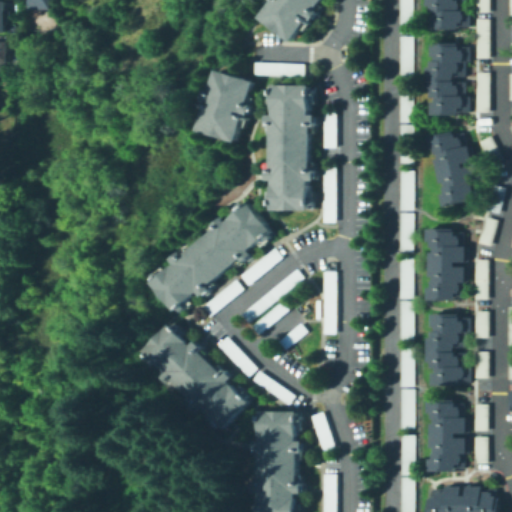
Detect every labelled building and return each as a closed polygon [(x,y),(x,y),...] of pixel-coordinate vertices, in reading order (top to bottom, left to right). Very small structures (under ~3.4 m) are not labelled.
[(33,0),(55,0),(55,8),(34,8),(33,0)] [(325,0),(319,9),(323,12),(317,21),(307,13),(306,15),(317,23),(315,25),(310,21),(295,41),(263,17),(275,0),(325,0)] [(415,0),(415,34),(402,33),(402,0),(415,0)] [(468,0),(468,11),(472,11),(472,26),(460,27),(460,30),(440,30),(439,28),(434,28),(434,17),(438,17),(438,13),(432,13),(432,7),(429,7),(429,0),(468,0)] [(491,0),(491,13),(478,13),(478,0),(491,0)] [(0,1),(8,1),(8,9),(9,9),(12,11),(12,16),(9,18),(8,18),(8,32),(0,32),(0,1)] [(491,19),(491,58),(478,59),(478,19),(491,19)] [(414,37),(415,76),(402,76),(402,37),(414,37)] [(0,41),(19,41),(20,49),(12,49),(12,63),(6,63),(6,71),(0,71),(0,41)] [(434,44),(461,44),(461,48),(472,47),(472,63),(467,63),(467,79),(463,79),(463,78),(456,78),(456,82),(469,82),(469,97),(472,97),(472,112),(461,112),(461,116),(440,116),(440,114),(435,114),(435,103),(439,103),(439,99),(432,99),(432,93),(430,93),(430,68),(434,68),(434,62),(439,62),(439,57),(434,57),(434,44)] [(308,64),(307,76),(257,74),(257,61),(308,64)] [(259,81),(251,103),(256,105),(252,115),(242,112),(241,114),(253,118),(252,120),(247,118),(240,142),(202,130),(209,107),(203,105),(204,102),(216,106),(217,104),(206,101),(210,89),(213,91),(220,68),(259,81)] [(491,72),(492,112),(479,112),(478,73),(491,72)] [(415,83),(415,122),(402,122),(402,83),(415,83)] [(314,85),(314,89),(319,89),(319,95),(314,95),(314,115),(320,115),(320,126),(315,126),(315,168),(320,168),(320,180),(314,180),(314,199),(319,199),(319,205),(314,205),(314,209),(277,209),(277,205),(272,205),(271,199),(277,199),(277,180),(271,180),(271,168),(275,168),(275,126),(272,126),(271,114),(277,114),(277,95),(272,95),(272,89),(277,89),(277,85),(314,85)] [(339,109),(339,147),(326,147),(326,109),(339,109)] [(414,125),(415,165),(402,165),(401,125),(414,125)] [(457,131),(457,134),(464,132),(468,146),(471,146),(475,161),(467,163),(468,168),(476,166),(480,182),(478,182),(481,195),(474,197),(475,200),(446,206),(443,195),(448,194),(446,187),(448,187),(447,182),(443,184),(437,160),(441,159),(440,155),(438,155),(437,149),(432,150),(430,137),(457,131)] [(506,159),(494,165),(482,142),(493,136),(506,159)] [(340,166),(339,222),(326,222),(326,166),(340,166)] [(415,171),(415,210),(402,210),(402,171),(415,171)] [(508,188),(502,214),(489,211),(495,185),(508,188)] [(245,202),(248,205),(252,202),(276,231),(272,234),(276,238),(272,242),(268,238),(254,249),(258,254),(249,262),(246,258),(213,285),(216,289),(207,297),(203,291),(188,304),(191,308),(187,311),(184,307),(180,310),(157,282),(161,279),(157,275),(161,272),(165,276),(179,264),(175,259),(185,251),(187,254),(220,228),(217,225),(227,217),(230,221),(244,209),(241,205),(245,202)] [(415,213),(415,253),(402,253),(402,213),(415,213)] [(501,220),(494,246),(481,243),(488,217),(501,220)] [(469,246),(469,263),(460,263),(460,267),(469,267),(469,283),(467,282),(467,297),(459,297),(459,300),(430,300),(430,288),(435,288),(435,282),(437,282),(437,277),(432,277),(433,253),(437,253),(437,248),(435,248),(434,242),(430,242),(430,229),(458,229),(458,232),(465,232),(465,246),(469,246)] [(286,257),(252,285),(244,275),(278,248),(286,257)] [(415,259),(415,299),(402,299),(402,259),(415,259)] [(491,280),(491,299),(478,299),(478,260),(492,260),(491,280)] [(307,277),(252,322),(245,313),(300,268),(307,277)] [(340,271),(339,334),(326,334),(327,271),(340,271)] [(248,289),(214,317),(206,307),(239,279),(248,289)] [(292,309),(262,335),(255,326),(285,301),(292,309)] [(415,301),(415,341),(402,341),(402,301),(415,301)] [(491,311),(491,337),(478,337),(478,311),(491,311)] [(474,317),(473,333),(469,333),(469,347),(463,347),(463,353),(469,353),(469,367),(474,367),(474,383),(463,383),(463,386),(435,386),(435,373),(439,373),(439,368),(433,368),(433,362),(430,362),(430,338),(435,338),(435,332),(439,332),(439,327),(434,327),(434,314),(462,314),(462,317),(474,317)] [(311,332),(289,350),(282,340),(304,322),(311,332)] [(182,323),(186,328),(183,331),(197,345),(201,340),(209,349),(206,352),(227,371),(229,369),(238,377),(234,381),(248,394),(252,391),(255,395),(252,398),(255,401),(230,429),(208,408),(205,411),(197,404),(199,400),(177,379),(175,382),(167,375),(171,371),(149,351),(175,324),(178,327),(182,323)] [(261,368),(253,376),(222,344),(231,336),(261,368)] [(415,347),(415,387),(402,387),(402,347),(415,347)] [(491,352),(491,378),(478,378),(478,352),(491,352)] [(299,395),(293,405),(256,379),(263,370),(299,395)] [(415,390),(415,429),(403,429),(402,390),(415,390)] [(471,417),(470,433),(461,433),(460,438),(469,438),(470,454),(467,454),(467,469),(458,468),(457,472),(432,472),(432,459),(436,459),(435,453),(438,453),(437,448),(433,448),(433,424),(437,424),(437,419),(435,419),(436,413),(431,413),(431,400),(458,400),(458,402),(467,402),(467,417),(471,417)] [(490,404),(490,431),(476,431),(476,404),(490,404)] [(302,411),(302,441),(307,441),(307,452),(303,452),(303,481),(308,481),(308,493),(302,493),(302,511),(264,511),(265,493),(258,493),(259,482),(263,482),(263,452),(259,452),(259,440),(265,440),(265,421),(260,421),(260,415),(265,415),(265,411),(302,411)] [(339,447),(327,451),(314,416),(327,411),(339,447)] [(417,435),(418,474),(405,474),(405,435),(417,435)] [(490,437),(490,464),(476,464),(476,437),(490,437)] [(340,473),(339,511),(326,511),(327,473),(340,473)] [(417,478),(417,511),(405,511),(405,478),(417,478)] [(486,485),(486,491),(495,491),(495,493),(497,493),(497,496),(501,496),(501,498),(504,498),(504,511),(431,511),(431,498),(436,498),(436,489),(450,489),(450,485),(486,485)]
